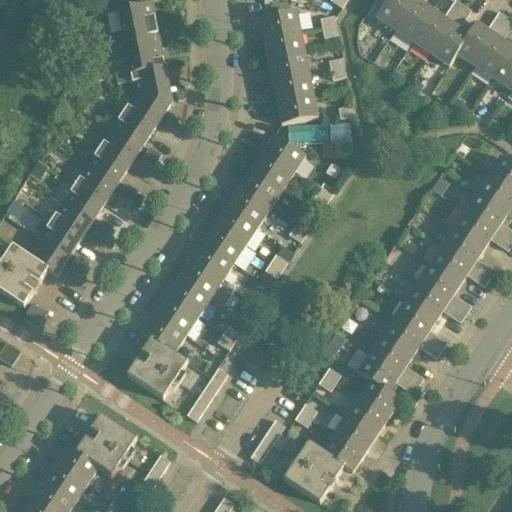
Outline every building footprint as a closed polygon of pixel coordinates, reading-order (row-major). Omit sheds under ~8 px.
[(332,0),(330,3),(341,11),(347,4),(342,0),(332,0)] [(389,0),(376,21),(394,33),(415,2),(411,0),(389,0)] [(415,2),(394,33),(412,45),(433,14),(415,2)] [(455,20),(463,8),(455,3),(447,15),(455,20)] [(122,34),(156,27),(151,6),(117,12),(122,34)] [(463,8),(455,20),(463,25),(470,14),(463,8)] [(264,43),(300,36),(296,14),(260,21),(264,43)] [(412,45),(430,57),(451,26),(433,14),(412,45)] [(499,32),(506,21),(498,15),(491,27),(499,32)] [(322,32),(335,29),(334,19),(320,22),(322,32)] [(511,24),(506,21),(499,32),(507,38),(511,29),(511,24)] [(451,26),(430,57),(449,69),(457,58),(456,57),(469,38),(468,38),(451,26)] [(476,26),(468,38),(469,38),(456,57),(457,58),(474,69),(495,38),(476,26)] [(160,48),(156,27),(122,34),(126,55),(160,48)] [(337,38),(335,29),(322,32),(324,41),(337,38)] [(80,43),(93,40),(92,32),(78,35),(80,43)] [(264,43),(268,64),(304,57),(300,36),(264,43)] [(511,50),(511,49),(495,38),(474,69),(492,81),(511,50)] [(95,48),(93,40),(80,43),(81,50),(95,48)] [(164,69),(160,48),(126,55),(130,73),(130,76),(164,69)] [(511,89),(511,50),(492,81),(510,93),(511,89)] [(304,57),(268,64),(272,86),(309,78),(304,57)] [(330,74),(344,71),(342,62),(328,64),(330,74)] [(130,76),(130,73),(115,76),(117,87),(132,84),(134,98),(164,117),(172,105),(164,69),(130,76)] [(346,80),(344,71),(330,74),(332,83),(346,80)] [(101,74),(87,77),(88,85),(102,82),(101,74)] [(272,86),(277,107),(313,99),(309,78),(272,86)] [(414,80),(408,89),(418,96),(422,90),(420,84),(414,80)] [(183,88),(175,90),(177,104),(185,102),(183,88)] [(123,116),(152,135),(164,117),(134,98),(123,116)] [(313,99),(277,107),(281,128),(317,121),(313,99)] [(340,122),(354,119),(351,107),(338,110),(340,122)] [(140,153),(152,135),(123,116),(111,134),(140,153)] [(169,121),(164,127),(176,135),(181,128),(169,121)] [(99,152),(128,171),(140,153),(111,134),(99,152)] [(274,139),(262,157),(293,178),(305,159),(274,139)] [(339,150),(323,146),(320,156),(336,160),(339,150)] [(149,150),(145,157),(157,164),(161,158),(149,150)] [(116,189),(128,171),(99,152),(87,170),(116,189)] [(152,171),(157,164),(145,157),(140,163),(152,171)] [(281,196),(293,178),(262,157),(250,175),(281,196)] [(511,167),(500,160),(488,178),(511,194),(511,167)] [(75,188),(104,207),(116,189),(87,170),(75,188)] [(250,175),(238,193),(269,214),(281,196),(250,175)] [(511,194),(488,178),(476,196),(507,217),(511,209),(511,194)] [(125,186),(121,193),(133,200),(137,194),(125,186)] [(323,187),(318,195),(329,202),(334,194),(323,187)] [(92,225),(104,207),(75,188),(63,206),(92,225)] [(128,207),(133,200),(121,193),(116,199),(128,207)] [(257,232),(269,214),(238,193),(226,211),(257,232)] [(312,203),(324,210),(329,202),(318,195),(312,203)] [(476,196),(464,214),(495,235),(507,217),(476,196)] [(25,211),(14,203),(10,209),(21,217),(25,211)] [(51,224),(80,243),(92,225),(63,206),(51,224)] [(226,211),(214,229),(245,250),(257,232),(226,211)] [(464,214),(452,232),(483,253),(495,235),(464,214)] [(101,222),(97,228),(109,236),(113,230),(101,222)] [(294,230),(305,238),(311,230),(299,222),(294,230)] [(68,261),(80,243),(51,224),(39,242),(68,261)] [(104,243),(109,236),(97,228),(93,235),(104,243)] [(233,268),(245,250),(214,229),(202,247),(233,268)] [(289,238),(300,246),(305,238),(294,230),(289,238)] [(511,234),(507,231),(501,239),(511,245),(511,234)] [(452,232),(440,250),(471,271),(483,253),(452,232)] [(508,254),(511,247),(511,245),(501,239),(496,247),(508,254)] [(48,274),(47,274),(56,280),(68,261),(39,242),(27,259),(27,260),(48,274)] [(202,247),(190,265),(221,285),(233,268),(202,247)] [(0,294),(23,311),(47,274),(48,274),(27,260),(27,259),(12,249),(0,267),(0,294)] [(440,250),(428,268),(459,288),(471,271),(440,250)] [(77,258),(73,264),(85,272),(89,266),(77,258)] [(275,258),(270,266),(282,274),(287,266),(275,258)] [(80,279),(85,272),(73,264),(69,271),(80,279)] [(209,303),(221,285),(190,265),(178,283),(209,303)] [(270,266),(259,283),(270,291),(282,274),(270,266)] [(483,267),(478,275),(489,282),(494,274),(483,267)] [(428,268),(417,286),(447,306),(459,288),(428,268)] [(484,290),(489,282),(478,275),(472,283),(484,290)] [(178,283),(166,301),(198,321),(209,303),(178,283)] [(417,286),(405,304),(436,324),(447,306),(417,286)] [(252,294),(246,302),(258,310),(263,302),(252,294)] [(186,339),(198,321),(166,301),(155,319),(186,339)] [(241,310),(253,318),(258,310),(246,302),(241,310)] [(459,303),(454,311),(465,318),(471,310),(459,303)] [(405,304),(393,322),(424,342),(436,324),(405,304)] [(32,307),(23,321),(37,330),(47,316),(32,307)] [(460,326),(465,318),(454,311),(448,319),(460,326)] [(142,337),(151,343),(151,342),(174,357),(186,339),(155,319),(142,337)] [(212,319),(207,327),(223,338),(234,345),(239,338),(228,330),(212,319)] [(393,322),(381,340),(412,360),(424,342),(393,322)] [(217,346),(229,353),(234,345),(223,338),(217,346)] [(435,338),(430,346),(441,354),(447,346),(435,338)] [(381,340),(369,357),(400,378),(412,360),(381,340)] [(187,366),(174,357),(151,342),(151,343),(127,379),(162,403),(187,366)] [(339,348),(331,343),(324,354),(331,359),(339,348)] [(6,346),(0,355),(0,362),(11,370),(21,355),(6,346)] [(436,362),(441,354),(430,346),(425,354),(436,362)] [(359,351),(348,368),(358,374),(357,376),(368,384),(369,383),(388,396),(388,395),(395,386),(400,378),(369,357),(359,351)] [(329,371),(324,379),(335,387),(341,378),(329,371)] [(218,372),(214,378),(223,385),(227,378),(218,372)] [(411,374),(406,382),(418,390),(423,382),(411,374)] [(209,385),(218,391),(223,385),(214,378),(209,385)] [(324,379),(318,387),(330,395),(335,387),(324,379)] [(412,398),(418,390),(406,382),(401,390),(412,398)] [(400,403),(388,395),(388,396),(369,383),(368,384),(357,401),(388,422),(400,403)] [(205,392),(214,398),(218,391),(209,385),(205,392)] [(200,399),(209,405),(214,398),(205,392),(200,399)] [(196,405),(205,411),(209,405),(200,399),(196,405)] [(376,440),(388,422),(357,401),(345,419),(376,440)] [(191,412),(200,418),(205,411),(196,405),(191,412)] [(305,407),(300,415),(312,422),(317,415),(305,407)] [(200,418),(191,412),(187,419),(196,425),(200,418)] [(300,415),(294,423),(306,430),(312,422),(300,415)] [(100,419),(76,455),(76,456),(99,470),(98,471),(112,480),(136,443),(100,419)] [(364,458),(376,440),(345,419),(333,437),(364,458)] [(275,423),(271,429),(281,436),(285,429),(275,423)] [(267,436),(276,442),(281,436),(271,429),(267,436)] [(267,436),(263,442),(272,448),(276,442),(267,436)] [(333,437),(322,454),(321,455),(344,470),(343,471),(352,476),(364,458),(333,437)] [(258,448),(268,454),(272,448),(263,442),(258,448)] [(319,507),(343,471),(344,470),(321,455),(322,454),(308,445),(284,483),(319,507)] [(258,448),(254,454),(264,461),(268,454),(258,448)] [(87,489),(98,471),(99,470),(76,456),(76,455),(68,449),(56,468),(87,489)] [(254,454),(250,461),(260,467),(264,461),(254,454)] [(160,459),(156,465),(165,471),(170,465),(160,459)] [(156,465),(152,471),(161,477),(165,471),(156,465)] [(75,507),(87,489),(56,468),(44,486),(75,507)] [(152,471),(148,477),(157,484),(161,477),(152,471)] [(148,477),(144,484),(153,490),(157,484),(148,477)] [(144,484),(140,490),(149,496),(153,490),(144,484)] [(44,486),(32,504),(44,511),(71,511),(75,507),(44,486)] [(149,496),(140,490),(136,496),(145,502),(149,496)] [(121,511),(123,511),(127,507),(129,505),(117,497),(112,505),(121,511)] [(229,511),(233,507),(224,501),(219,507),(226,511),(229,511)]
